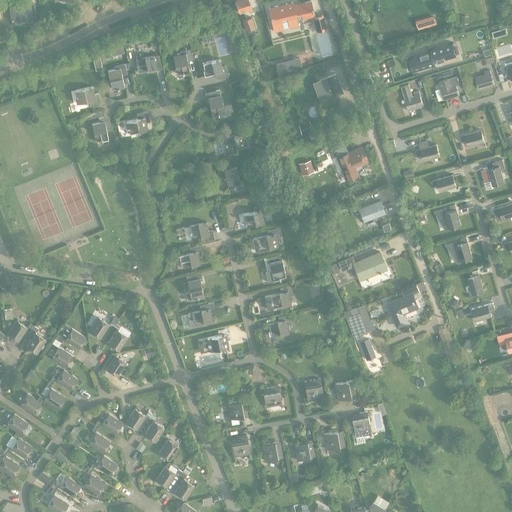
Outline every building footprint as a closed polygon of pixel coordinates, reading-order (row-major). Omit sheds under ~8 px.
[(250,8),(251,7),(248,0),(234,0),(238,12),(246,9),(248,12),(251,10),(250,8)] [(18,6),(10,7),(11,20),(32,18),(30,1),(18,2),(18,6)] [(268,8),(273,31),(282,29),(282,28),(287,27),(288,28),(297,26),(296,19),(301,18),(301,19),(313,16),(310,1),(298,4),(298,3),(292,4),(292,2),(268,8)] [(500,3),(494,7),(499,14),(505,10),(500,3)] [(312,18),(315,32),(325,30),(322,16),(312,18)] [(241,20),(245,31),(255,27),(251,17),(241,20)] [(431,52),(409,58),(413,70),(435,64),(434,62),(456,56),(455,54),(459,53),(457,44),(453,45),(452,43),(431,49),(431,52)] [(173,56),(176,74),(182,73),(182,74),(189,72),(184,50),(179,51),(180,55),(173,56)] [(136,65),(137,72),(156,68),(154,59),(159,58),(158,54),(141,58),(137,59),(135,59),(137,65),(136,65)] [(99,56),(92,57),(94,64),(95,70),(102,69),(101,62),(99,56)] [(491,56),(481,60),(482,65),(493,62),(491,56)] [(219,59),(202,63),(203,69),(202,69),(204,76),(215,73),(217,79),(227,76),(226,71),(225,66),(221,67),(219,59)] [(299,59),(275,64),(278,77),(302,68),(299,59)] [(115,69),(107,71),(111,88),(116,87),(117,88),(124,86),(121,71),(126,70),(124,63),(119,64),(114,65),(115,69)] [(451,69),(442,72),(444,78),(453,75),(451,69)] [(475,77),(479,89),(494,84),(490,70),(484,72),(485,74),(475,77)] [(313,83),(319,100),(339,92),(333,75),(313,83)] [(446,79),(439,81),(441,88),(440,88),(443,99),(459,95),(455,83),(458,82),(456,76),(446,79)] [(401,86),(405,98),(404,99),(408,110),(423,105),(419,91),(413,93),(414,96),(412,96),(408,84),(401,86)] [(76,96),(75,96),(76,103),(99,98),(98,93),(94,94),(92,86),(75,90),(76,96)] [(207,98),(212,116),(219,115),(219,114),(224,112),(219,90),(215,90),(216,96),(207,98)] [(147,130),(145,122),(149,121),(148,116),(126,121),(127,128),(128,128),(129,134),(147,130)] [(91,124),(95,141),(101,140),(101,141),(108,139),(103,117),(98,118),(99,122),(91,124)] [(298,126),(301,134),(306,132),(303,124),(298,126)] [(460,135),(461,139),(466,138),(468,145),(484,141),(481,130),(460,135)] [(245,146),(243,138),(247,137),(246,132),(223,137),(225,145),(226,144),(227,150),(245,146)] [(420,149),(415,150),(416,154),(421,153),(423,160),(439,155),(436,144),(429,146),(427,140),(418,142),(420,149)] [(366,161),(362,153),(363,152),(361,147),(338,157),(347,179),(355,176),(351,165),(353,164),(354,166),(366,161)] [(327,151),(331,159),(336,157),(333,149),(327,151)] [(487,168),(481,170),(485,183),(491,181),(492,185),(504,182),(500,170),(505,168),(502,159),(494,162),(495,166),(487,169),(487,168)] [(298,164),(301,175),(313,171),(310,160),(298,164)] [(222,166),(227,188),(235,187),(235,186),(240,185),(236,167),(228,169),(227,165),(222,166)] [(412,170),(404,172),(406,178),(414,176),(412,170)] [(431,180),(432,184),(437,183),(439,190),(456,186),(452,174),(431,180)] [(380,200),(359,208),(363,221),(384,213),(380,200)] [(511,202),(493,209),(494,213),(497,220),(502,219),(511,215),(511,202)] [(242,214),(244,221),(245,221),(246,226),(264,222),(262,215),(266,214),(264,204),(260,204),(261,210),(242,214)] [(445,208),(434,211),(441,223),(447,221),(449,228),(461,225),(455,204),(451,205),(452,210),(446,211),(445,208)] [(417,213),(419,221),(420,221),(426,219),(423,211),(417,213)] [(189,231),(190,239),(213,234),(212,229),(208,230),(206,222),(189,226),(190,231),(189,231)] [(277,246),(276,238),(280,237),(278,232),(256,237),(252,238),(255,251),(260,250),(277,246)] [(461,260),(460,260),(460,261),(472,257),(466,236),(462,237),(463,242),(456,244),(455,241),(446,244),(447,244),(453,254),(459,253),(461,260)] [(511,239),(503,243),(504,247),(509,245),(511,253),(511,252),(511,239)] [(178,255),(180,262),(181,262),(182,267),(199,263),(198,256),(202,255),(201,250),(178,255)] [(380,272),(380,271),(386,268),(379,251),(353,262),(351,256),(338,262),(341,270),(353,265),(359,279),(360,279),(359,277),(364,274),(365,277),(378,272),(380,272)] [(271,271),(265,272),(267,282),(273,281),(280,279),(280,278),(285,277),(280,254),(275,255),(276,261),(269,262),(271,271)] [(441,263),(435,266),(439,273),(445,270),(441,263)] [(467,277),(472,293),(483,290),(477,269),(473,270),(475,275),(467,277)] [(189,291),(185,292),(187,300),(204,296),(199,278),(191,280),(189,275),(185,275),(189,291)] [(402,290),(404,295),(386,302),(396,325),(404,322),(400,313),(403,312),(415,308),(412,300),(413,299),(411,293),(417,291),(414,285),(402,290)] [(290,304),(288,296),(292,295),(291,290),(264,296),(267,309),(290,304)] [(454,296),(450,303),(455,306),(458,299),(454,296)] [(471,308),(474,320),(491,315),(488,308),(493,306),(492,302),(471,308)] [(189,326),(212,321),(210,313),(214,313),(213,307),(207,309),(206,304),(202,304),(203,310),(187,313),(190,325),(189,326)] [(345,311),(343,312),(345,318),(351,315),(359,313),(357,307),(349,310),(345,311)] [(463,309),(456,311),(458,319),(465,316),(463,309)] [(351,315),(345,318),(353,340),(355,339),(358,338),(356,335),(366,332),(362,322),(359,313),(351,315)] [(89,331),(99,338),(108,324),(98,317),(89,331)] [(267,324),(269,331),(271,336),(288,332),(287,325),(290,324),(289,319),(267,324)] [(7,333),(17,340),(26,327),(16,320),(7,333)] [(64,339),(78,348),(85,337),(71,329),(64,339)] [(108,343),(118,350),(127,337),(117,330),(108,343)] [(511,331),(497,335),(497,338),(499,344),(506,342),(509,351),(511,350),(511,331)] [(26,346),(36,353),(45,340),(35,333),(26,346)] [(226,339),(230,338),(229,333),(206,338),(208,345),(209,345),(210,350),(228,346),(226,339)] [(58,334),(55,338),(57,340),(60,342),(63,338),(60,336),(58,334)] [(359,340),(365,357),(365,358),(373,355),(373,354),(367,337),(359,340)] [(55,338),(52,343),(54,344),(57,346),(60,342),(57,340),(55,338)] [(451,342),(442,345),(448,363),(458,360),(457,358),(456,356),(455,352),(455,351),(452,345),(451,342)] [(52,357),(65,366),(72,356),(59,347),(52,357)] [(148,347),(143,349),(147,359),(152,357),(148,347)] [(106,368),(116,375),(125,362),(115,355),(106,368)] [(56,380),(69,389),(76,379),(63,370),(56,380)] [(305,386),(307,399),(323,396),(320,378),(314,379),(304,381),(305,386)] [(452,381),(454,389),(463,386),(461,378),(452,381)] [(348,386),(353,385),(352,380),(334,384),(337,400),(350,397),(348,386)] [(264,401),(265,406),(281,404),(278,386),(262,389),(263,394),(260,394),(262,402),(264,401)] [(44,399),(57,408),(64,397),(51,388),(44,399)] [(20,404),(34,413),(41,402),(39,402),(42,397),(39,395),(36,400),(27,394),(20,404)] [(245,400),(227,403),(230,419),(231,424),(239,422),(238,418),(248,416),(245,400)] [(471,401),(462,404),(466,415),(474,411),(471,401)] [(126,422),(136,429),(145,415),(134,409),(126,422)] [(505,410),(498,413),(500,419),(507,416),(505,410)] [(362,417),(351,419),(354,432),(354,437),(370,434),(370,429),(366,411),(361,412),(362,417)] [(13,435),(16,437),(19,432),(20,433),(27,423),(14,414),(7,424),(16,430),(13,435)] [(101,424),(115,433),(122,423),(108,414),(101,424)] [(144,434),(154,441),(163,428),(153,421),(144,434)] [(69,432),(75,436),(79,430),(73,426),(69,432)] [(223,438),(221,430),(215,432),(216,440),(223,438)] [(323,433),(326,449),(344,446),(343,441),(338,442),(336,431),(323,433)] [(89,443),(102,452),(109,441),(96,432),(89,443)] [(230,438),(234,456),(250,453),(246,435),(230,438)] [(11,448),(24,457),(31,447),(18,438),(11,448)] [(159,453),(169,460),(178,446),(167,439),(159,453)] [(294,444),(296,460),(314,457),(311,441),(294,444)] [(140,442),(136,448),(142,452),(146,446),(140,442)] [(261,445),(264,461),(282,457),(281,452),(276,453),(274,442),(261,445)] [(59,449),(55,455),(64,461),(68,455),(59,449)] [(96,466),(109,475),(116,464),(103,455),(96,466)] [(0,464),(0,467),(12,475),(19,465),(5,456),(0,464)] [(182,471),(187,474),(191,468),(186,465),(182,471)] [(156,479),(166,486),(175,473),(165,466),(156,479)] [(297,471),(290,472),(291,482),(299,481),(297,471)] [(42,472),(38,478),(47,483),(50,478),(42,472)] [(84,484),(97,493),(104,483),(91,474),(84,484)] [(60,487),(73,496),(80,485),(66,476),(60,487)] [(174,492),(185,499),(193,486),(183,479),(174,492)] [(382,511),(384,510),(385,509),(384,508),(389,502),(377,494),(373,501),(369,507),(364,508),(365,511),(382,511)] [(47,505),(57,511),(61,511),(67,504),(54,495),(47,505)] [(175,511),(194,511),(196,511),(182,502),(175,511)]
